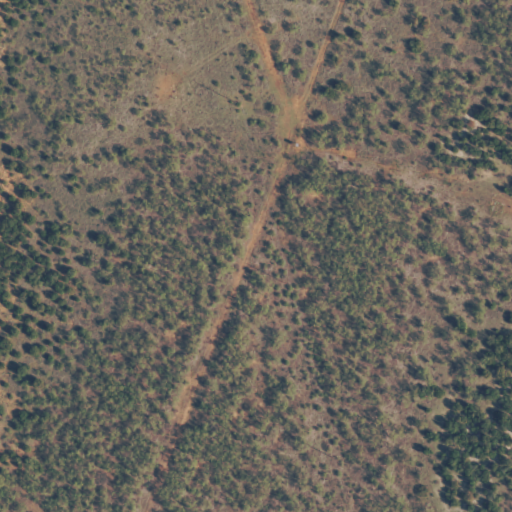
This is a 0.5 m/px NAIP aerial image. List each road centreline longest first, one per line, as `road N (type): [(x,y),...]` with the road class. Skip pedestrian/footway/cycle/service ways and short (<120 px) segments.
road 1 (residential): [(340,0),(147,511)]
road 2 (residential): [(280,167),(238,0)]
